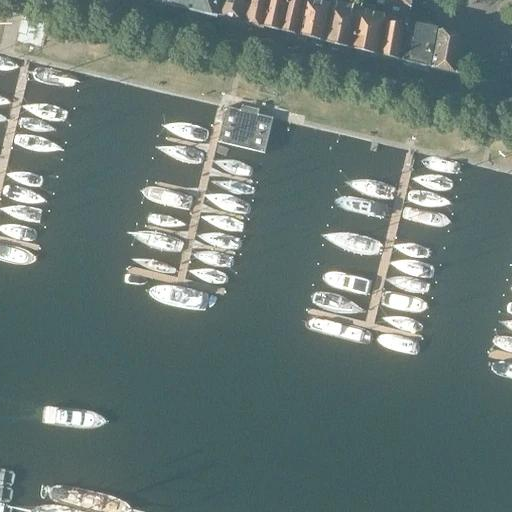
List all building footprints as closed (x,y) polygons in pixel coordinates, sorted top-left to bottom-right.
[(169,0),(169,8),(215,20),(216,0),(169,0)] [(216,0),(215,20),(217,21),(245,27),(248,0),(216,0)] [(248,0),(245,27),(263,31),(266,0),(248,0)] [(266,0),(263,31),(264,31),(264,30),(279,34),(286,0),(266,0)] [(286,0),(279,34),(297,38),(305,0),(286,0)] [(305,0),(297,38),(324,45),(332,4),(329,3),(329,0),(305,0)] [(388,0),(385,17),(409,23),(412,0),(388,0)] [(418,0),(412,0),(409,23),(402,63),(431,69),(433,54),(439,20),(429,9),(418,0)] [(358,10),(332,4),(324,45),(350,51),(358,10)] [(361,5),(359,11),(358,10),(350,51),(378,58),(385,17),(373,14),(374,8),(361,5)] [(409,23),(385,17),(378,58),(378,57),(402,63),(409,23)] [(455,36),(439,20),(433,54),(462,61),(464,45),(460,39),(456,35),(455,36)] [(462,61),(433,54),(431,69),(460,76),(462,61)]
